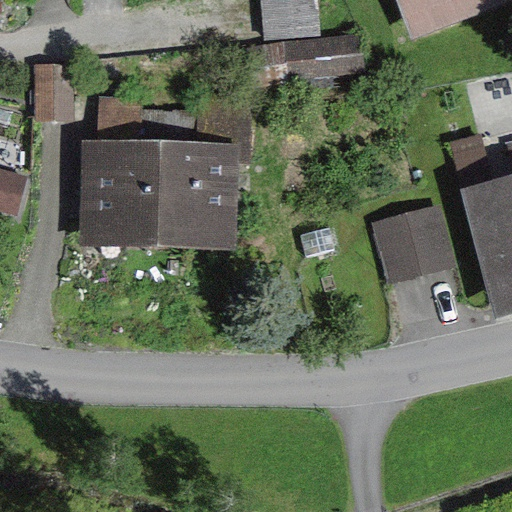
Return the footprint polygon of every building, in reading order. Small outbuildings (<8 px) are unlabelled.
[(263,0),(267,40),(317,36),(313,0),(263,0)] [(403,0),(415,30),(492,0),(403,0)] [(288,45),(291,74),(361,67),(358,38),(288,45)] [(38,69),(38,120),(71,120),(70,69),(38,69)] [(102,106),(95,233),(220,237),(222,164),(247,164),(248,122),(244,98),(201,94),(200,117),(140,115),(140,107),(102,106)] [(0,164),(0,211),(22,218),(34,175),(0,164)] [(511,302),(511,189),(475,199),(503,305),(511,302)] [(376,225),(391,283),(452,267),(437,209),(376,225)]
